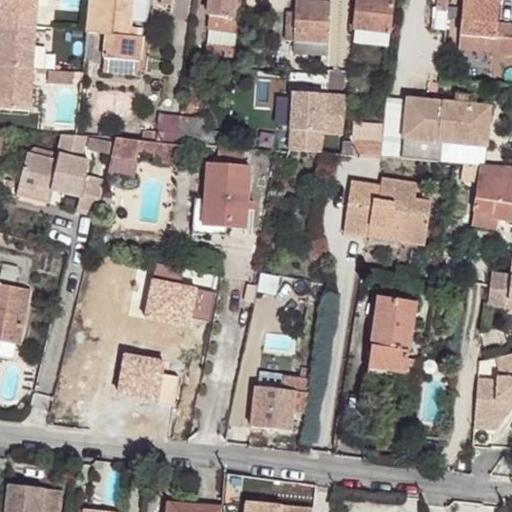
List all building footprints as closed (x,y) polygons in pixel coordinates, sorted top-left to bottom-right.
[(0,25),(35,28),(37,0),(1,0),(0,10),(0,9),(0,25)] [(90,0),(88,33),(106,34),(103,73),(137,75),(141,39),(137,38),(129,37),(130,28),(132,0),(90,0)] [(189,10),(190,0),(175,0),(174,8),(189,10)] [(209,30),(208,45),(234,48),(236,34),(231,34),(232,18),(234,0),(210,0),(208,30),(209,30)] [(355,9),(354,29),(355,29),(388,33),(389,33),(392,0),(371,0),(370,10),(355,9)] [(356,0),(356,6),(355,9),(370,10),(371,0),(356,0)] [(437,0),(436,14),(447,15),(447,0),(437,0)] [(463,0),(460,35),(476,36),(475,52),(511,54),(511,25),(498,25),(499,0),(463,0)] [(295,13),(294,42),(329,43),(331,3),(295,1),(295,13)] [(286,12),(285,41),(294,42),(295,13),(286,12)] [(446,30),(446,21),(435,20),(432,20),(431,29),(446,30)] [(35,28),(0,25),(0,67),(32,70),(35,28)] [(129,37),(137,38),(138,28),(130,28),(129,37)] [(355,29),(354,40),(387,43),(388,33),(355,29)] [(460,35),(459,51),(475,52),(476,36),(460,35)] [(294,42),(293,54),(328,56),(329,43),(294,42)] [(208,45),(206,44),(205,54),(234,58),(236,48),(234,48),(208,45)] [(0,67),(0,110),(29,113),(32,70),(0,67)] [(72,73),(49,71),(48,84),(71,85),(72,73)] [(321,132),(342,134),(346,97),(293,92),(290,131),(289,151),(320,153),(321,132)] [(487,147),(491,107),(468,105),(467,112),(456,111),(456,104),(407,99),(407,100),(387,99),(385,116),(405,117),(403,139),(455,144),(453,163),(464,164),(481,166),(484,166),(486,147),(487,147)] [(158,115),(156,141),(177,143),(180,117),(158,115)] [(381,158),(400,159),(403,139),(405,117),(385,116),(383,126),(381,158)] [(180,117),(177,143),(194,144),(197,119),(180,117)] [(194,144),(216,146),(216,145),(224,146),(224,142),(216,140),(217,133),(202,131),(203,120),(197,119),(194,144)] [(381,158),(383,126),(353,123),(352,138),(359,139),(359,143),(353,143),(352,153),(352,155),(381,158)] [(57,154),(55,161),(28,154),(27,154),(18,189),(38,194),(40,187),(53,190),(80,197),(77,210),(98,215),(105,182),(86,177),(90,163),(80,160),(86,137),(76,136),(62,135),(57,154)] [(116,138),(111,159),(138,162),(139,153),(153,155),(152,164),(178,167),(181,146),(116,138)] [(107,145),(92,141),(90,149),(105,153),(107,145)] [(353,143),(344,142),(342,152),(352,153),(353,143)] [(55,161),(57,154),(34,148),(28,154),(55,161)] [(205,201),(204,225),(225,226),(247,228),(247,210),(248,201),(249,167),(242,166),(243,150),(218,149),(217,165),(207,165),(205,201)] [(481,166),(464,164),(462,180),(479,182),(481,166)] [(511,169),(484,166),(481,166),(479,182),(475,211),(493,214),(492,218),(500,219),(511,220),(511,169)] [(351,183),(344,234),(368,237),(370,226),(404,231),(402,242),(425,245),(431,202),(415,201),(417,185),(381,180),(380,187),(351,183)] [(50,203),(53,190),(40,187),(38,194),(18,189),(17,195),(50,203)] [(195,232),(225,234),(225,226),(204,225),(205,201),(196,200),(195,232)] [(248,201),(247,210),(255,210),(256,202),(248,201)] [(493,214),(475,211),(472,226),(498,230),(500,219),(492,218),(493,214)] [(402,242),(404,231),(370,226),(368,237),(402,242)] [(509,310),(510,301),(511,301),(511,263),(511,275),(493,273),(488,307),(509,310)] [(279,278),(263,275),(260,291),(276,294),(279,278)] [(148,276),(137,276),(137,285),(148,285),(148,276)] [(0,340),(20,344),(30,291),(0,285),(0,340)] [(115,299),(111,330),(133,334),(134,325),(173,330),(190,332),(190,327),(200,329),(205,295),(154,286),(148,285),(137,285),(134,286),(132,300),(115,299)] [(379,298),(368,370),(406,375),(408,360),(416,304),(379,298)] [(133,334),(132,338),(170,343),(173,330),(134,325),(133,334)] [(169,361),(166,383),(196,386),(203,345),(189,343),(186,362),(169,361)] [(474,413),(473,420),(505,420),(511,412),(511,354),(497,358),(501,377),(497,378),(496,385),(476,382),(474,395),(474,413)] [(420,361),(408,360),(406,375),(417,378),(420,361)] [(255,388),(250,428),(291,433),(293,413),(306,414),(309,380),(285,378),(284,391),(255,388)] [(498,429),(505,420),(473,420),(473,429),(498,429)] [(227,475),(225,489),(242,490),(243,476),(227,475)] [(7,506),(6,511),(59,511),(62,491),(9,486),(7,506)] [(224,499),(241,501),(242,490),(225,489),(224,499)] [(167,503),(169,504),(175,511),(176,511),(170,503),(167,503)] [(170,503),(176,511),(221,511),(222,506),(170,503)]
